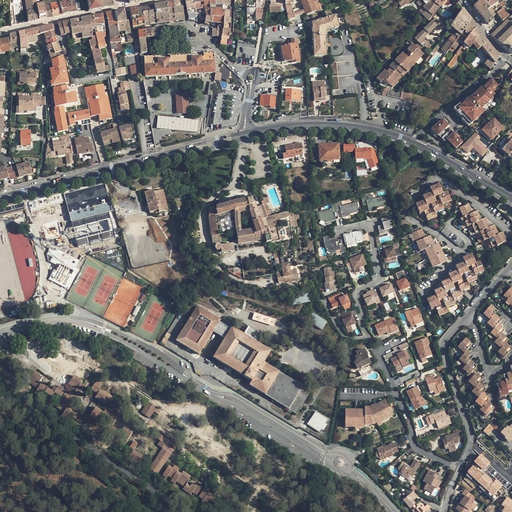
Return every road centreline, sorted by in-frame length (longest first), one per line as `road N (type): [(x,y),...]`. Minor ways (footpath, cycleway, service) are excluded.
road 1 (residential): [(339,230),(368,223),(382,278),(359,291),(360,318),(412,442),(457,469)]
road 2 (tertiary): [(83,321),(328,461)]
road 3 (tertiary): [(330,455),(154,349),(83,321)]
road 4 (residential): [(0,381),(9,398),(187,511)]
road 5 (residential): [(270,282),(239,280),(205,244),(202,213),(237,179),(245,134)]
road 6 (residential): [(511,233),(440,178),(413,200),(411,214),(460,253)]
road 7 (secondary): [(245,134),(326,122),(414,142)]
road 8 (residential): [(457,469),(470,422),(443,355),(468,313)]
road 9 (secondary): [(0,198),(148,159)]
road 10 (residential): [(245,134),(250,77),(187,24)]
road 11 (residential): [(508,57),(414,142)]
